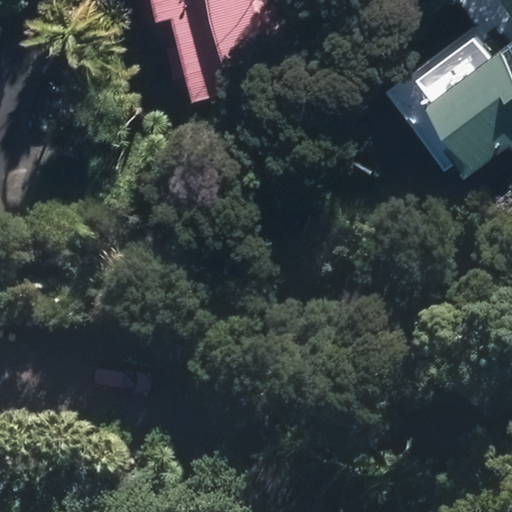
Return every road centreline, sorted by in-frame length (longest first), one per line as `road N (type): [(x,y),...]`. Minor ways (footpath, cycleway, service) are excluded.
road 1 (residential): [(175,441),(323,434),(511,449)]
road 2 (residential): [(175,441),(0,379)]
road 3 (residential): [(291,488),(175,441)]
